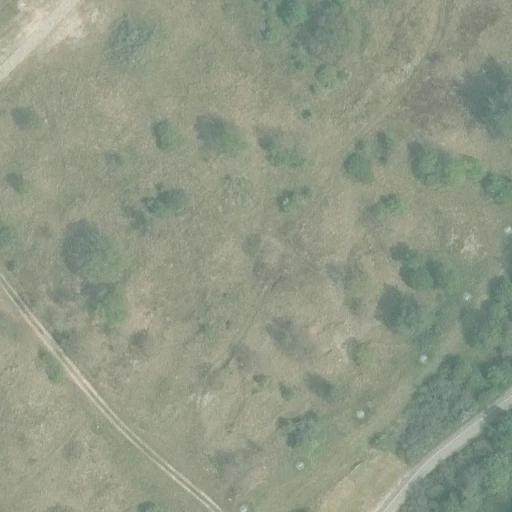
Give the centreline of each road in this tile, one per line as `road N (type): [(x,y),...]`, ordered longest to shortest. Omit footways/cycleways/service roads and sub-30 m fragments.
road 1 (track): [(197,493),(188,394),(246,328),(336,160),(436,52),(447,0)]
road 2 (track): [(511,249),(364,444),(272,511)]
road 3 (track): [(216,511),(108,409),(0,282)]
